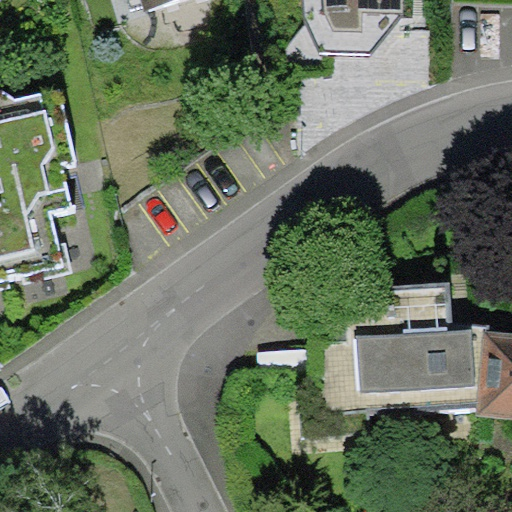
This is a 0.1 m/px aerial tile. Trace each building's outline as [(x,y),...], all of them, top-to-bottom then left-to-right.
[(109,0),(122,33),(216,0),(109,0)] [(403,0),(304,0),(306,20),(326,52),(371,51),(403,9),(403,0)] [(511,6),(451,5),(450,88),(485,77),(511,68),(511,6)] [(0,286),(54,272),(43,226),(75,218),(66,186),(75,176),(58,99),(5,110),(0,108),(0,286)] [(337,350),(315,352),(317,420),(472,404),(475,418),(511,422),(511,337),(467,332),(449,336),(442,289),(380,295),(379,316),(337,318),(337,350)]
